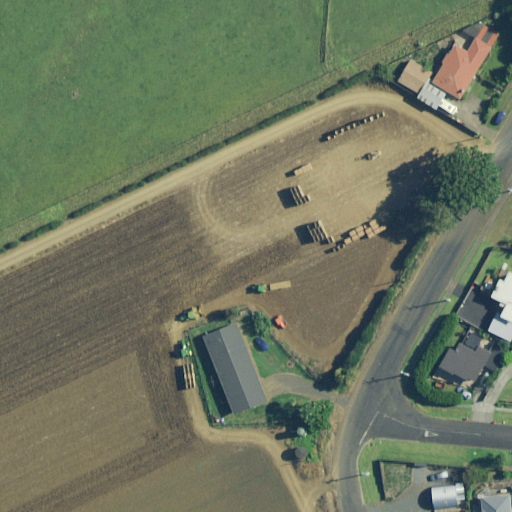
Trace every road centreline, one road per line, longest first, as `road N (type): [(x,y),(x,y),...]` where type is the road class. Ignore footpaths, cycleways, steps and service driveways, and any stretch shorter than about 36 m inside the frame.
road 1 (residential): [(364,403),(511,140)]
road 2 (residential): [(364,403),(415,427),(511,437)]
